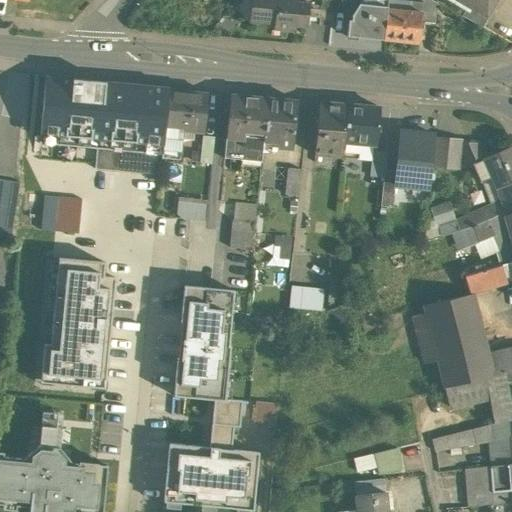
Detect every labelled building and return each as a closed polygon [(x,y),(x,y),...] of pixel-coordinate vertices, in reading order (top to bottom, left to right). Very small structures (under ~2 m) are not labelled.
[(278,0),(251,0),(249,23),(273,25),(273,31),(293,31),(293,26),(307,27),(308,18),(308,9),(309,3),(278,1),(278,0)] [(340,2),(332,0),(321,0),(320,10),(320,18),(319,25),(332,26),(333,15),(340,2)] [(422,0),(421,13),(420,23),(434,25),(436,3),(429,0),(422,0)] [(495,0),(457,0),(467,5),(486,16),(486,15),(495,0)] [(386,8),(358,5),(357,16),(350,15),(351,21),(348,20),(347,37),(383,40),(386,10),(386,8)] [(486,16),(467,5),(461,16),(482,28),(489,17),(486,15),(486,16)] [(320,10),(308,9),(308,18),(320,18),(320,10)] [(421,13),(386,10),(383,40),(418,44),(420,23),(421,13)] [(164,127),(167,89),(45,78),(38,145),(97,150),(162,155),(164,127)] [(205,92),(167,89),(164,127),(176,129),(201,131),(205,92)] [(256,97),(228,94),(224,136),(240,138),(240,142),(262,144),(262,140),(266,98),(266,96),(256,95),(256,97)] [(295,100),(266,98),(262,140),(275,141),(275,145),(290,147),(295,100)] [(346,103),(318,101),(313,155),(341,157),(342,142),(346,103)] [(378,106),(346,103),(342,142),(374,145),(378,106)] [(176,129),(164,127),(162,155),(162,159),(178,160),(180,136),(175,136),(176,129)] [(262,144),(240,142),(240,138),(224,136),(222,157),(260,160),(262,144)] [(428,190),(434,140),(401,136),(396,186),(428,190)] [(212,138),(201,137),(198,161),(209,162),(212,138)] [(472,144),(478,159),(490,154),(484,139),(472,144)] [(462,142),(434,140),(431,167),(459,169),(462,142)] [(511,149),(511,147),(474,163),(488,191),(496,188),(511,181),(511,149)] [(162,155),(97,150),(95,170),(160,175),(162,159),(162,155)] [(384,152),(370,151),(368,176),(382,178),(384,152)] [(300,168),(286,167),(284,192),(297,194),(300,168)] [(511,181),(496,188),(506,214),(511,212),(511,181)] [(208,219),(209,198),(181,197),(180,218),(208,219)] [(55,232),(77,234),(80,201),(58,199),(55,232)] [(491,217),(486,219),(489,226),(496,224),(494,219),(492,220),(491,217)] [(489,226),(486,219),(473,226),(480,244),(476,246),(481,262),(500,257),(489,226)] [(251,222),(231,220),(228,248),(249,250),(251,222)] [(481,262),(477,264),(479,271),(502,264),(500,257),(481,262)] [(104,262),(59,258),(50,345),(42,344),(39,385),(101,391),(112,278),(103,277),(104,262)] [(479,271),(464,275),(470,293),(507,282),(502,264),(479,271)] [(323,290),(290,286),(288,308),(321,311),(323,290)] [(175,396),(224,400),(235,291),(186,287),(175,396)] [(488,293),(443,306),(450,332),(469,328),(464,310),(490,302),(488,293)] [(450,332),(433,335),(445,386),(480,378),(475,357),(469,328),(450,332)] [(511,348),(475,357),(480,378),(486,377),(503,374),(510,372),(511,372),(511,371),(511,348)] [(510,372),(503,374),(504,380),(511,379),(510,372)] [(511,415),(504,380),(503,374),(486,377),(495,424),(510,421),(511,420),(511,415)] [(213,399),(211,424),(242,427),(244,402),(213,399)] [(254,422),(276,425),(279,403),(257,400),(254,422)] [(211,424),(209,449),(230,451),(232,426),(211,424)] [(499,440),(495,424),(488,426),(492,442),(499,440)] [(209,449),(169,445),(163,503),(250,511),(251,511),(258,454),(230,451),(209,449)] [(3,453),(0,453),(0,505),(3,505),(2,509),(16,511),(17,507),(28,508),(27,511),(102,511),(107,466),(70,463),(60,449),(38,447),(23,460),(3,458),(3,453)] [(397,448),(374,454),(378,475),(402,469),(397,448)] [(382,479),(353,482),(355,495),(384,491),(382,479)] [(386,511),(384,491),(355,495),(357,511),(359,511),(386,511)] [(511,511),(511,502),(489,504),(490,511),(511,511)]
